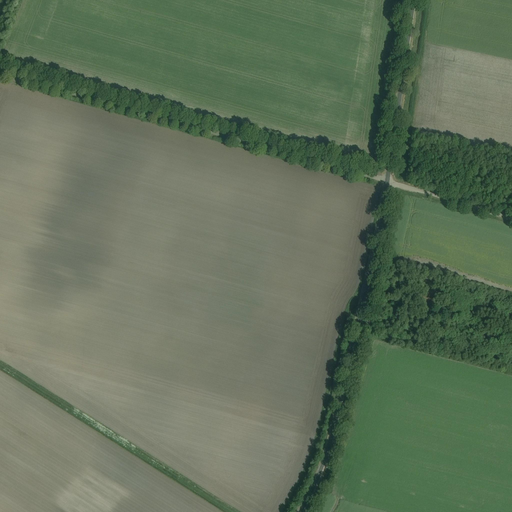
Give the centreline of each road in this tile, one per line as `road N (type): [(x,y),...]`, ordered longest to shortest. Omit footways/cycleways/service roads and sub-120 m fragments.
road 1 (unclassified): [(388,180),(0,80)]
road 2 (tertiary): [(301,511),(335,433),(388,180)]
road 3 (tertiary): [(388,180),(415,0)]
road 4 (unclassified): [(511,217),(388,180)]
